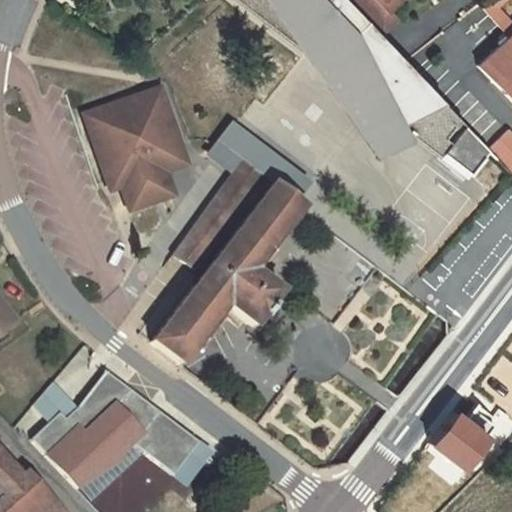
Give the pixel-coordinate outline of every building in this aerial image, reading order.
[(468,175),(487,151),(379,37),(344,0),(244,0),(292,37),(324,71),(373,158),(418,138),(468,175)] [(344,0),(379,37),(396,21),(386,11),(397,0),(344,0)] [(488,0),(480,7),(503,33),(511,25),(497,8),(506,0),(488,0)] [(511,33),(476,67),(511,103),(511,33)] [(159,90),(148,94),(163,101),(159,90)] [(94,113),(86,127),(105,181),(120,189),(128,212),(171,197),(163,174),(178,145),(163,101),(148,94),(94,113)] [(83,116),(86,127),(94,113),(83,116)] [(306,189),(227,126),(205,154),(231,174),(238,163),(259,179),(269,187),(291,203),(306,189)] [(511,172),(511,135),(507,130),(488,148),(511,172)] [(185,166),(178,145),(163,174),(185,166)] [(231,174),(171,256),(192,272),(259,179),(238,163),(231,174)] [(120,189),(105,181),(109,192),(120,189)] [(148,345),(178,368),(203,337),(209,342),(230,314),(252,330),(279,295),(257,278),(262,272),(256,268),(265,256),(270,261),(279,250),(273,245),(300,210),(291,203),(269,187),(181,302),(148,345)] [(265,256),(256,268),(262,272),(270,261),(265,256)] [(0,332),(13,322),(0,305),(0,332)] [(196,444),(104,373),(75,411),(64,421),(58,415),(49,424),(30,441),(76,490),(81,486),(90,479),(104,472),(122,460),(119,457),(131,446),(141,454),(171,477),(196,444)] [(75,411),(50,385),(33,404),(49,424),(58,415),(64,421),(75,411)] [(473,403),(461,419),(483,435),(495,419),(473,403)] [(426,443),(458,467),(483,435),(461,419),(451,412),(426,443)] [(209,454),(196,444),(171,477),(184,487),(209,454)] [(141,454),(131,446),(119,457),(122,460),(104,472),(90,479),(81,486),(93,499),(141,454)] [(0,511),(58,511),(60,510),(27,475),(22,479),(0,455),(0,511)]
